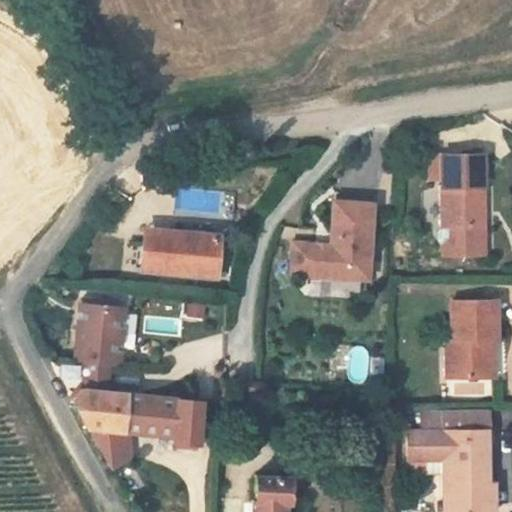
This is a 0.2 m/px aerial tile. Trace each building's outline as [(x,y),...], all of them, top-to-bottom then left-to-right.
[(483,154),(442,155),(430,154),(430,172),(442,172),(443,227),(437,233),(437,243),(443,246),(443,256),(484,255),(484,227),(479,227),(479,187),(484,187),(483,154)] [(430,172),(430,181),(442,181),(442,172),(430,172)] [(309,276),(366,280),(372,204),(333,202),(331,237),(336,236),(336,245),(330,245),(311,244),(292,242),(290,273),(309,274),(309,276)] [(219,219),(193,217),(192,233),(163,230),(162,241),(143,239),(141,270),(215,276),(219,219)] [(143,228),(143,239),(162,241),(163,230),(143,228)] [(496,300),(451,301),(452,338),(446,338),(447,377),(486,377),(486,338),(493,337),(496,337),(496,300)] [(123,309),(81,305),(76,359),(113,362),(114,351),(119,351),(123,309)] [(79,390),(72,400),(86,427),(123,430),(126,394),(79,390)] [(199,401),(126,394),(123,430),(126,430),(174,435),(173,440),(175,440),(194,442),(196,442),(199,401)] [(487,483),(486,439),(486,431),(481,431),(481,410),(421,411),(421,431),(407,430),(407,473),(444,472),(444,511),(482,511),(483,483),(487,483)] [(123,430),(86,427),(110,470),(121,464),(130,459),(126,430),(123,430)] [(194,442),(175,440),(175,447),(194,449),(194,442)] [(290,476),(328,478),(329,448),(291,446),(290,476)] [(290,476),(255,475),(254,499),(252,499),(250,511),(283,511),(284,502),(289,502),(290,476)] [(493,511),(493,482),(487,483),(483,483),(482,511),(493,511)]
